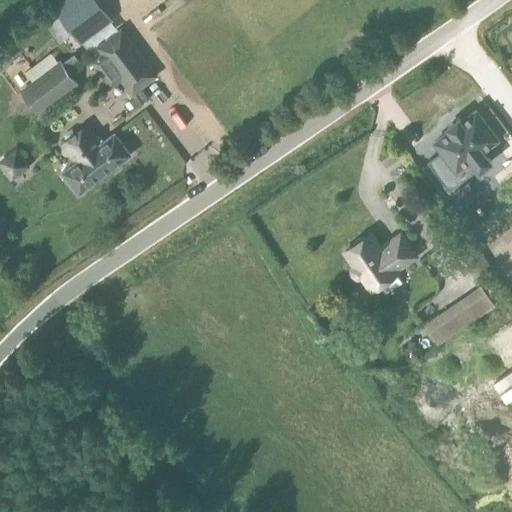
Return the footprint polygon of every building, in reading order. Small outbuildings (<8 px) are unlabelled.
[(79,43),(112,18),(98,0),(58,0),(51,5),(53,7),(79,43)] [(100,48),(133,91),(154,75),(122,32),(100,48)] [(61,62),(23,92),(39,113),(77,83),(61,62)] [(452,129),(438,141),(444,149),(432,159),(454,188),(481,167),(483,169),(494,160),(486,149),(501,138),(479,109),(464,120),(462,118),(450,126),(452,129)] [(64,143),(78,161),(64,173),(80,194),(131,155),(115,134),(100,145),(86,126),(64,143)] [(28,166),(18,150),(1,160),(11,177),(28,166)] [(397,272),(396,270),(417,256),(401,234),(381,248),(371,234),(346,251),(372,289),(397,272)] [(425,327),(440,348),(497,309),(482,288),(425,327)]
